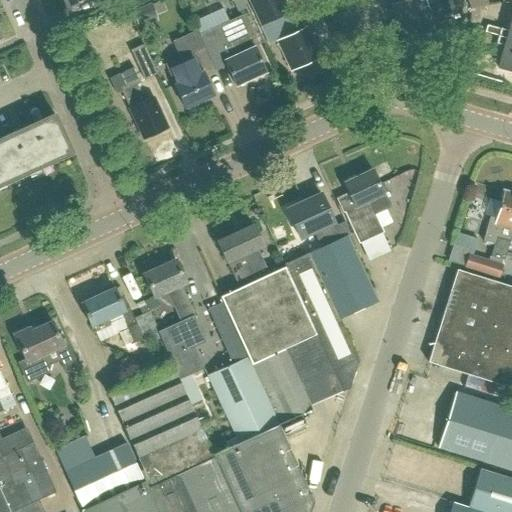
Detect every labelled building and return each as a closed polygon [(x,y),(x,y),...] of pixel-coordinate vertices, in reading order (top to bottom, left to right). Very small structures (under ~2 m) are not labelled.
[(62,0),(67,8),(85,0),(62,0)] [(230,0),(237,14),(248,9),(243,0),(230,0)] [(249,0),(261,25),(290,12),(284,0),(249,0)] [(388,0),(395,17),(427,5),(425,0),(418,0),(416,1),(415,0),(388,0)] [(442,0),(448,13),(461,9),(457,0),(442,0)] [(138,26),(157,18),(150,4),(132,12),(138,26)] [(217,4),(187,13),(190,25),(220,16),(217,4)] [(430,12),(427,5),(395,17),(405,45),(429,37),(421,15),(430,12)] [(204,47),(213,68),(215,72),(226,67),(235,86),(265,73),(255,49),(241,16),(198,36),(203,48),(204,47)] [(484,32),(498,36),(511,40),(511,18),(508,31),(500,28),(500,29),(486,25),(484,32)] [(291,71),(310,61),(310,60),(319,56),(306,28),(277,42),(291,71)] [(203,48),(198,36),(196,31),(172,42),(179,58),(164,65),(167,71),(184,109),(213,96),(203,73),(213,68),(204,47),(203,48)] [(511,40),(498,36),(495,43),(504,46),(499,63),(498,68),(499,68),(511,71),(511,40)] [(143,80),(157,74),(143,45),(130,51),(143,80)] [(499,68),(498,68),(499,63),(479,57),(473,75),(495,81),(499,68)] [(145,99),(137,83),(141,81),(134,66),(110,77),(117,92),(122,90),(144,139),(167,128),(152,96),(145,99)] [(0,185),(72,152),(54,113),(0,138),(0,185)] [(342,213),(341,214),(354,243),(382,231),(373,212),(387,206),(381,193),(383,193),(372,169),(343,182),(348,194),(336,200),(342,213)] [(511,192),(502,190),(494,218),(489,217),(482,240),(494,243),(490,256),(503,260),(508,242),(509,242),(511,230),(511,192)] [(295,229),(299,239),(313,233),(320,247),(345,235),(346,237),(350,245),(354,243),(341,214),(328,219),(326,215),(329,213),(320,193),(286,209),(295,229)] [(341,390),(285,266),(268,273),(256,247),(261,244),(252,225),(216,241),(225,262),(226,261),(238,288),(220,295),(279,423),(311,408),(309,405),(341,390)] [(376,301),(350,245),(346,237),(345,235),(320,247),(284,264),(285,266),(341,390),(342,390),(348,388),(358,357),(357,358),(339,318),(376,301)] [(455,257),(459,241),(446,238),(442,253),(455,257)] [(498,278),(501,266),(468,255),(464,267),(498,278)] [(194,315),(179,283),(184,281),(175,260),(144,274),(153,295),(155,294),(173,307),(179,320),(157,330),(178,378),(203,366),(202,365),(201,365),(192,345),(204,340),(193,315),(194,315)] [(426,362),(508,388),(511,374),(511,287),(455,270),(444,305),(426,362)] [(124,297),(119,300),(114,288),(81,303),(91,325),(93,329),(108,323),(106,318),(119,312),(133,344),(158,333),(149,312),(134,319),(124,297)] [(307,511),(312,500),(277,424),(276,421),(277,421),(222,301),(207,308),(232,362),(207,373),(235,435),(231,437),(234,443),(212,453),(214,456),(177,473),(195,511),(307,511)] [(60,340),(51,321),(30,330),(28,327),(13,334),(25,360),(19,362),(26,379),(45,371),(48,361),(44,353),(54,348),(64,370),(77,365),(64,337),(60,340)] [(214,456),(212,453),(169,359),(106,389),(147,480),(145,481),(147,483),(176,470),(177,473),(214,456)] [(0,399),(10,395),(0,372),(0,399)] [(511,411),(460,395),(454,393),(436,448),(511,471),(511,411)] [(0,457),(2,457),(25,447),(18,431),(1,439),(0,436),(0,457)] [(147,483),(145,481),(144,482),(126,443),(94,457),(85,436),(55,450),(64,471),(82,511),(195,511),(176,470),(147,483)] [(0,486),(42,467),(32,444),(25,447),(2,457),(0,457),(0,486)] [(42,467),(0,486),(0,511),(44,511),(39,500),(54,493),(42,467)] [(511,511),(511,479),(478,469),(466,506),(451,502),(447,511),(511,511)]
